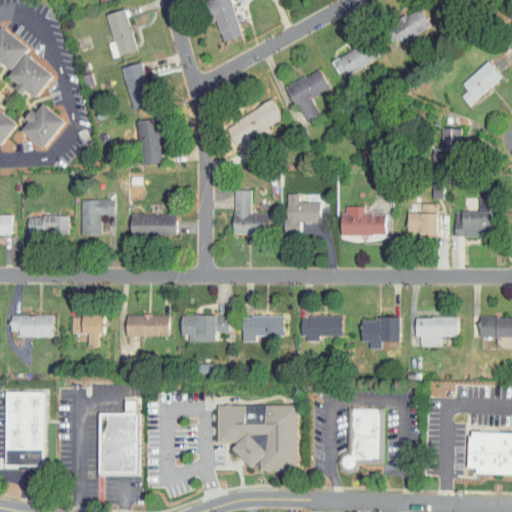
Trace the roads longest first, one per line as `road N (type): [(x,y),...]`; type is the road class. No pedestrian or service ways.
road 1 (residential): [(511,502),(252,497),(197,511),(0,507)]
road 2 (residential): [(511,273),(0,275)]
road 3 (residential): [(172,0),(200,80),(207,275)]
road 4 (residential): [(346,0),(200,80)]
